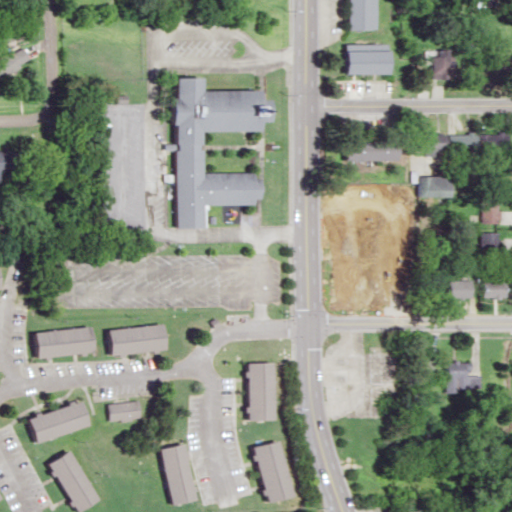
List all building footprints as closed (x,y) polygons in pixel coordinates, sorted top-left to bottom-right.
[(367,29),(366,0),(334,0),(335,29),(367,29)] [(0,53),(0,71),(23,65),(19,49),(0,53)] [(331,51),(331,74),(375,74),(375,51),(331,51)] [(424,78),(449,78),(449,57),(424,57),(424,78)] [(164,78),(165,171),(147,171),(147,185),(170,185),(170,227),(202,227),(201,205),(251,204),(251,172),(196,172),(196,131),(245,131),(245,121),(260,121),(260,99),(245,99),(244,90),(190,90),(190,77),(164,78)] [(500,133),(474,133),(474,151),(500,151),(500,133)] [(466,150),(466,134),(411,134),(411,150),(466,150)] [(0,181),(10,181),(10,151),(0,150),(0,181)] [(378,160),(378,151),(361,151),(361,160),(378,160)] [(443,197),(443,176),(411,176),(411,197),(443,197)] [(492,223),(492,196),(474,196),(474,223),(492,223)] [(347,225),(323,225),(323,247),(347,247),(347,225)] [(492,232),(475,232),(475,273),(477,273),(477,297),(500,297),(500,277),(509,277),(509,266),(492,266),(492,232)] [(420,260),(420,285),(440,285),(440,260),(420,260)] [(328,295),(350,295),(350,266),(328,266),(328,295)] [(464,281),(443,281),(443,297),(464,297),(464,281)] [(161,348),(159,323),(92,330),(95,356),(161,348)] [(22,358),(85,352),(82,326),(19,332),(22,358)] [(325,350),(325,384),(339,384),(339,350),(325,350)] [(408,381),(427,381),(427,354),(408,354),(408,381)] [(237,417),(262,417),(262,360),(237,360),(237,417)] [(476,373),(468,373),(468,361),(439,361),(439,388),(476,388),(476,373)] [(22,441),(80,423),(73,397),(15,415),(22,441)] [(136,418),(134,399),(101,403),(103,421),(136,418)] [(243,443),(255,499),(279,494),(268,438),(243,443)] [(179,441),(151,446),(162,503),(190,498),(179,441)] [(38,460),(66,511),(90,498),(61,447),(38,460)]
